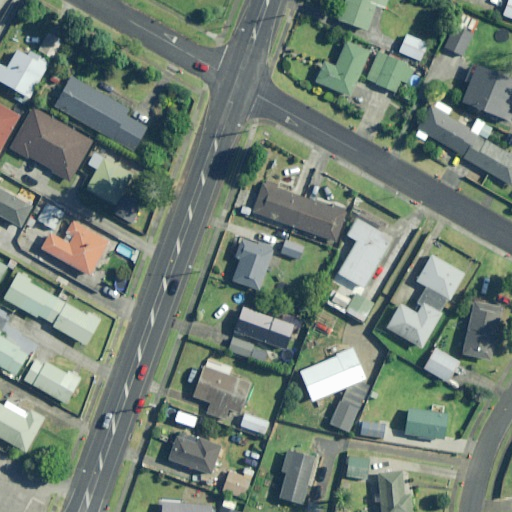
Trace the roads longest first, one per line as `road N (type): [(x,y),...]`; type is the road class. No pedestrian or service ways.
road 1 (tertiary): [(236,81),(81,511)]
road 2 (residential): [(236,81),(511,239)]
road 3 (residential): [(92,0),(236,81)]
road 4 (residential): [(468,511),(477,464),(511,395)]
